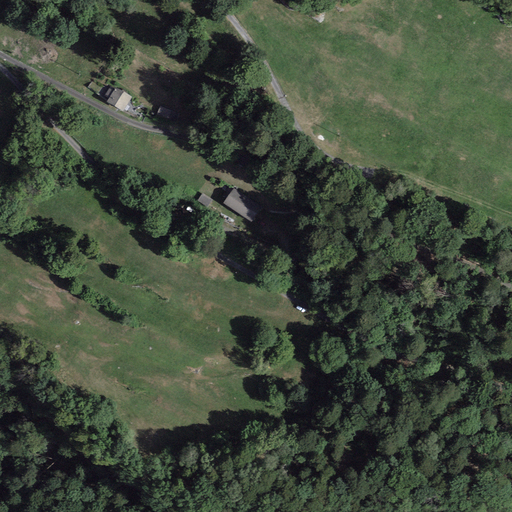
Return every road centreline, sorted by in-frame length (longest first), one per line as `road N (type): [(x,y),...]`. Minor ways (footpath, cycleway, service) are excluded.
road 1 (unclassified): [(0,66),(95,167),(195,241),(363,337),(511,390)]
road 2 (track): [(0,54),(111,113),(243,156),(347,219),(511,291)]
road 3 (track): [(212,0),(250,44),(288,119)]
